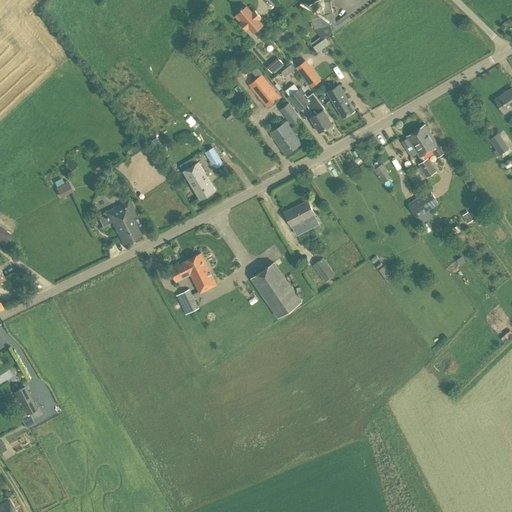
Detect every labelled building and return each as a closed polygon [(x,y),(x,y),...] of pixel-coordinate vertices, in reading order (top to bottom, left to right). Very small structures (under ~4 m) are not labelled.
[(314,2),(304,2),(304,8),(314,8),(315,8),(315,9),(316,9),(317,10),(318,10),(319,10),(321,16),(311,19),(315,28),(335,22),(336,22),(331,7),(331,1),(324,2),(324,1),(324,0),(323,0),(314,0),(315,0),(314,1),(314,2)] [(252,13),(246,6),(242,9),(242,8),(240,9),(241,10),(237,14),(243,21),(240,23),(246,30),(249,27),(254,33),(263,25),(258,20),(261,17),(255,11),(252,13)] [(335,22),(315,28),(322,39),(337,28),(335,22)] [(298,42),(303,39),(300,32),(295,35),(298,42)] [(242,52),(238,47),(234,51),(238,56),(242,52)] [(270,63),(266,66),(272,73),(273,72),(283,64),(283,63),(279,58),(272,65),(270,63)] [(306,60),(296,67),(307,82),(317,75),(306,60)] [(336,72),(327,77),(332,84),(340,80),(336,72)] [(268,108),(281,97),(261,74),(248,85),(268,108)] [(338,84),(327,91),(335,102),(334,103),(343,116),(354,109),(346,96),(345,96),(338,84)] [(307,96),(302,88),(288,96),(298,111),(307,105),(314,115),(310,118),(319,132),(332,123),(323,110),(324,109),(313,92),(307,96)] [(511,88),(495,99),(504,113),(511,107),(511,88)] [(293,125),(302,119),(290,102),(281,109),(293,125)] [(229,111),(224,116),(229,121),(234,116),(229,111)] [(287,155),(302,143),(286,122),(270,134),(287,155)] [(425,136),(433,150),(437,157),(444,153),(426,124),(407,136),(407,138),(401,142),(406,149),(412,145),(425,136)] [(420,158),(433,150),(425,136),(412,145),(420,158)] [(499,144),(505,155),(511,151),(511,150),(507,140),(499,144)] [(152,141),(147,145),(151,151),(157,147),(152,141)] [(490,145),(484,147),(486,153),(493,150),(490,145)] [(215,169),(223,163),(213,147),(204,152),(210,161),(209,162),(212,168),(214,167),(215,169)] [(427,177),(436,171),(428,158),(418,164),(427,177)] [(200,199),(215,190),(198,162),(183,171),(200,199)] [(391,177),(387,170),(378,176),(383,183),(391,177)] [(64,183),(61,178),(54,182),(57,187),(56,187),(60,194),(71,188),(68,181),(64,183)] [(408,204),(417,218),(439,204),(430,190),(408,204)] [(292,226),(315,214),(308,201),(285,212),(292,226)] [(105,212),(97,216),(103,227),(113,222),(123,243),(141,234),(133,217),(138,215),(132,202),(117,209),(116,206),(105,211),(105,212)] [(484,227),(493,219),(490,215),(480,222),(484,227)] [(455,234),(461,230),(457,225),(452,229),(455,234)] [(0,240),(4,243),(10,235),(0,228),(0,240)] [(184,261),(190,274),(199,292),(217,284),(201,252),(184,261)] [(466,262),(462,256),(456,260),(461,266),(466,262)] [(325,281),(335,274),(323,257),(313,264),(325,281)] [(176,281),(190,274),(184,261),(170,268),(176,281)] [(278,317),(301,302),(274,262),(251,278),(278,317)] [(382,269),(390,279),(395,274),(388,264),(382,269)] [(199,308),(190,289),(175,296),(173,291),(167,294),(175,310),(188,304),(191,311),(199,308)] [(14,368),(0,377),(0,389),(20,376),(14,368)] [(26,415),(37,409),(25,386),(14,392),(26,415)] [(0,511),(15,511),(8,499),(0,503),(0,511)]
